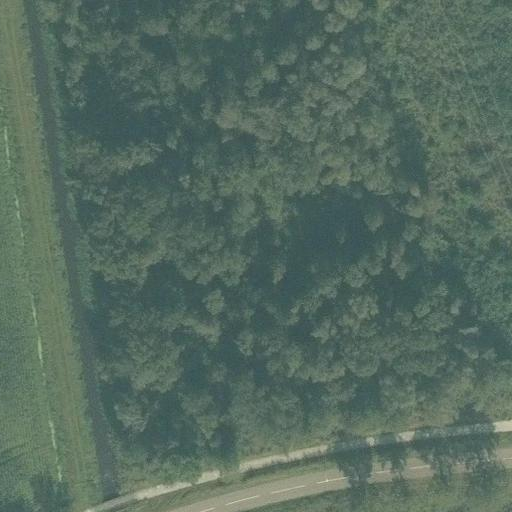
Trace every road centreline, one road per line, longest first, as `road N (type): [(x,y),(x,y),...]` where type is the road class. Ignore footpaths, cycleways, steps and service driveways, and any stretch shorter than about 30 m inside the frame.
road 1 (track): [(92,511),(7,0)]
road 2 (tertiary): [(214,511),(361,480),(511,462)]
